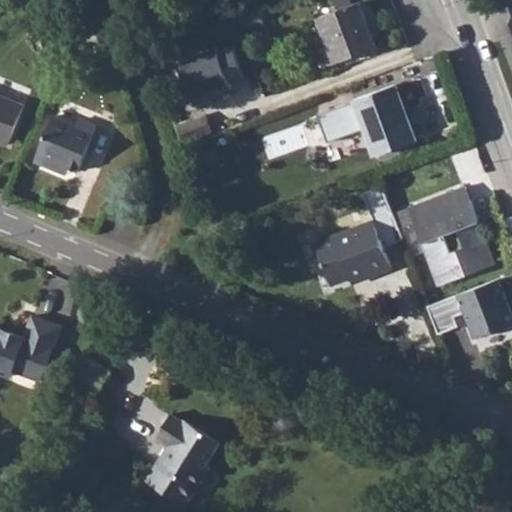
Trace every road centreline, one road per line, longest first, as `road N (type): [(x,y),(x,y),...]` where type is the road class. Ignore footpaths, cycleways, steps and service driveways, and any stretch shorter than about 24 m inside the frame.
road 1 (unclassified): [(511,427),(0,221)]
road 2 (track): [(146,281),(175,202),(116,0)]
road 3 (secondary): [(511,149),(468,28)]
